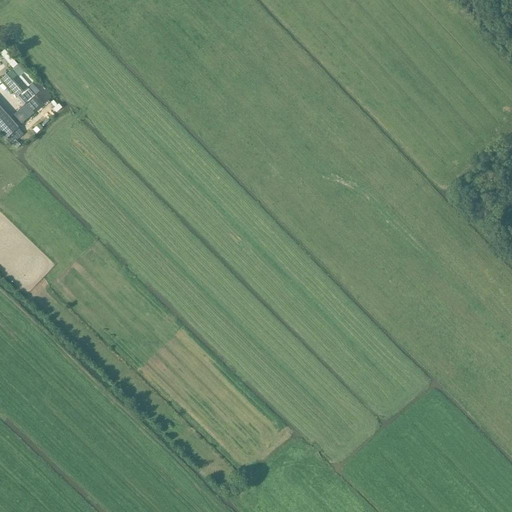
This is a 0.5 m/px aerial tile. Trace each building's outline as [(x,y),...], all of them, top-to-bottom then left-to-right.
[(17,64),(4,49),(0,52),(0,53),(13,68),(17,64)] [(19,63),(11,70),(27,88),(27,87),(35,95),(24,106),(12,116),(20,125),(51,97),(35,80),(19,63)] [(24,106),(35,95),(27,87),(27,88),(11,70),(1,79),(16,97),(24,106)] [(58,104),(53,109),(56,112),(61,107),(58,104)] [(0,132),(8,142),(10,144),(23,134),(21,131),(17,127),(7,115),(0,106),(0,132)]
